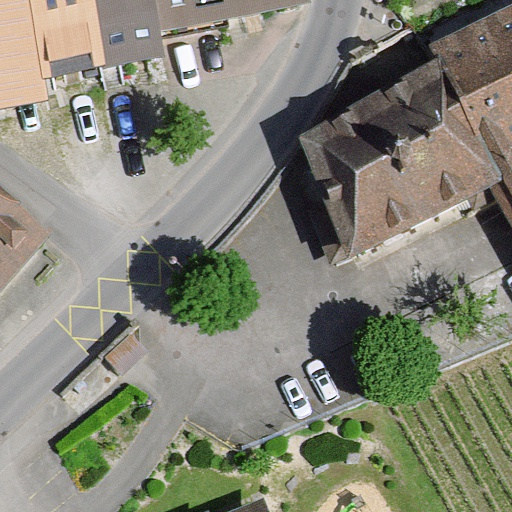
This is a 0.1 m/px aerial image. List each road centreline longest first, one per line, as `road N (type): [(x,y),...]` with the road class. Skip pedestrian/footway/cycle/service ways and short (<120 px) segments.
road 1 (tertiary): [(329,0),(282,117),(237,176),(129,284)]
road 2 (unclassified): [(200,354),(319,287),(355,298),(492,229)]
road 3 (unclassified): [(92,511),(200,354)]
road 4 (tertiary): [(129,284),(0,406)]
road 5 (residential): [(0,179),(129,284)]
